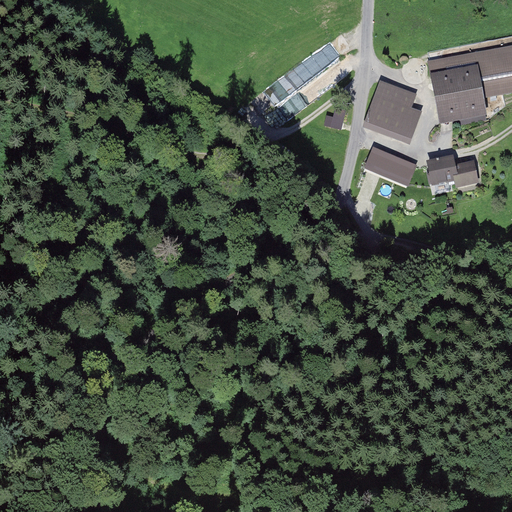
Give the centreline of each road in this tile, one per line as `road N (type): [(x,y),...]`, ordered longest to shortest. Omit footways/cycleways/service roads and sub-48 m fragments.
road 1 (track): [(467,511),(380,483),(331,480),(203,497),(158,486),(129,465),(109,433),(102,405),(109,360)]
road 2 (unclassified): [(0,380),(109,360),(154,335),(303,239),(343,186)]
road 3 (track): [(362,88),(280,136),(211,154),(0,101)]
road 4 (track): [(303,239),(352,235),(470,253),(511,248)]
road 5 (residential): [(367,0),(358,136),(343,186)]
